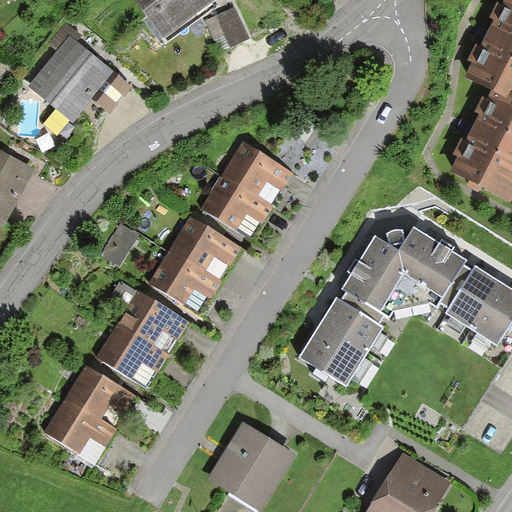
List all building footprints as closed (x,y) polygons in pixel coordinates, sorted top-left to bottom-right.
[(133,0),(159,37),(203,6),(198,0),(133,0)] [(511,0),(510,0),(470,77),(511,99),(511,0)] [(204,24),(216,51),(239,41),(226,14),(204,24)] [(58,49),(28,83),(66,116),(85,93),(105,110),(123,89),(69,42),(75,36),(63,26),(49,42),(58,49)] [(511,192),(511,105),(494,97),(456,172),(509,199),(511,192)] [(289,137),(300,144),(310,128),(299,121),(289,137)] [(220,177),(270,207),(289,176),(239,146),(220,177)] [(0,215),(25,170),(0,156),(0,215)] [(270,207),(220,177),(200,210),(250,240),(270,207)] [(165,249),(215,279),(234,248),(184,218),(165,249)] [(100,255),(114,263),(132,233),(118,225),(100,255)] [(462,262),(412,233),(398,256),(373,241),(343,291),(347,293),(340,305),(335,302),(301,359),(345,386),(380,329),(376,327),(388,306),(437,301),(451,310),(448,315),(498,345),(511,320),(511,293),(475,271),(472,275),(459,267),(462,262)] [(215,279),(165,249),(145,282),(195,312),(215,279)] [(113,324),(163,354),(182,323),(132,293),(113,324)] [(163,354),(113,324),(93,357),(143,387),(163,354)] [(62,398),(112,428),(131,397),(81,367),(62,398)] [(112,428),(62,398),(42,431),(92,461),(112,428)] [(209,480),(251,506),(283,455),(242,429),(209,480)] [(422,511),(441,484),(403,458),(365,511),(422,511)]
